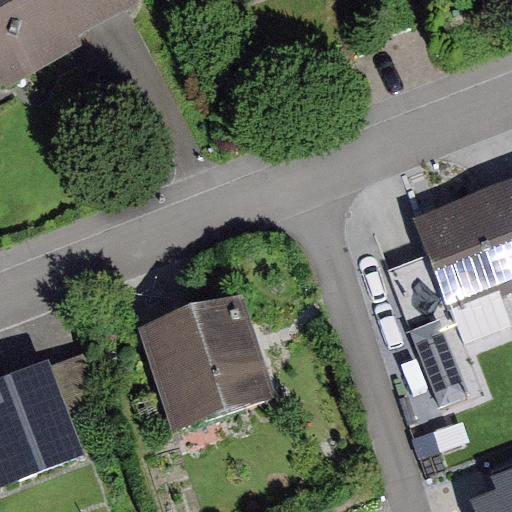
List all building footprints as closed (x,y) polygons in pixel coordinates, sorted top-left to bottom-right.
[(119,0),(0,0),(0,99),(136,32),(119,0)] [(401,0),(361,0),(378,47),(413,34),(401,0)] [(511,196),(413,236),(448,323),(501,302),(503,308),(511,304),(511,196)] [(141,347),(176,446),(277,410),(242,312),(141,347)] [(0,498),(41,483),(49,480),(87,465),(50,371),(12,385),(4,388),(0,390),(0,498)] [(498,504),(477,511),(511,511),(511,480),(492,488),(498,504)]
